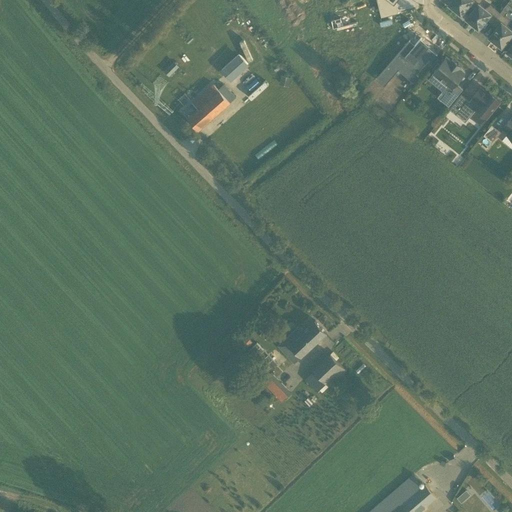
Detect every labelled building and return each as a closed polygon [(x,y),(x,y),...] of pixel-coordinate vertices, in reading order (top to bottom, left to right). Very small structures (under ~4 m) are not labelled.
[(383,0),(382,1),(383,9),(392,7),(395,4),(398,0),(383,0)] [(468,4),(474,9),(479,3),(479,4),(482,0),(452,0),(449,4),(453,7),(452,8),(460,14),(466,8),(465,7),(468,5),(468,4)] [(485,8),(479,4),(479,3),(474,9),(467,18),(471,21),(470,22),(478,29),(483,22),(483,21),(485,19),(486,18),(492,23),(500,12),(490,5),(485,8)] [(494,31),(489,37),(497,44),(497,43),(501,46),(509,37),(511,32),(511,29),(507,26),(510,20),(504,16),(511,7),(507,4),(503,8),(500,12),(492,23),(497,27),(496,28),(495,31),(494,31)] [(408,43),(377,78),(384,84),(393,74),(392,73),(401,63),(415,75),(430,59),(422,52),(426,46),(419,40),(413,47),(408,43)] [(447,84),(437,97),(449,106),(463,88),(456,83),(465,72),(460,68),(461,66),(458,64),(458,65),(455,62),(455,61),(452,59),(451,60),(446,57),(440,65),(437,63),(433,69),(435,71),(433,73),(447,84)] [(168,67),(164,71),(170,77),(174,72),(168,67)] [(281,76),(279,84),(290,86),(291,78),(281,76)] [(256,78),(247,85),(253,94),(263,87),(256,78)] [(198,108),(187,118),(198,130),(230,102),(214,84),(193,103),(198,108)] [(488,93),(481,87),(472,97),(480,103),(475,109),(487,118),(501,101),(489,91),(488,93)] [(461,94),(449,109),(456,114),(467,100),(461,94)] [(511,116),(502,128),(508,132),(507,134),(511,138),(511,116)] [(501,131),(492,124),(483,135),(492,142),(501,131)] [(267,324),(275,314),(268,309),(261,319),(267,324)] [(315,320),(304,331),(299,326),(278,345),(294,363),(301,357),(327,333),(315,320)] [(231,365),(253,342),(242,333),(221,356),(231,365)] [(257,342),(244,354),(249,360),(253,356),(268,372),(277,363),(257,342)] [(330,354),(313,370),(302,380),(305,383),(306,381),(316,392),(318,390),(322,394),(330,387),(328,386),(346,370),(337,360),(339,358),(333,351),(330,354)] [(271,374),(262,383),(268,389),(277,380),(271,374)] [(422,487),(416,480),(412,475),(369,511),(418,511),(436,497),(425,484),(422,487)]
